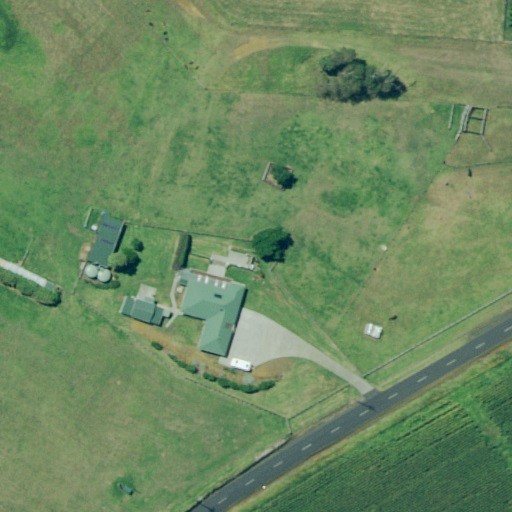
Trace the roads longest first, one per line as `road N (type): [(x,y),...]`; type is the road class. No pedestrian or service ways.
road 1 (track): [(168,0),(207,43),(511,73)]
road 2 (unclassified): [(213,511),(511,329)]
